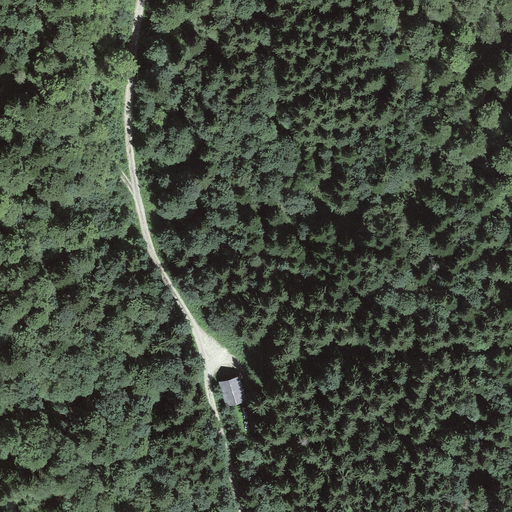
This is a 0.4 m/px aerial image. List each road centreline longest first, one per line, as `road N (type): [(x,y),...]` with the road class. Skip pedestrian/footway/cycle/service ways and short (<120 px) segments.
road 1 (track): [(80,0),(99,132),(138,199),(154,261),(192,321),(241,511)]
road 2 (track): [(138,199),(127,99),(141,0)]
